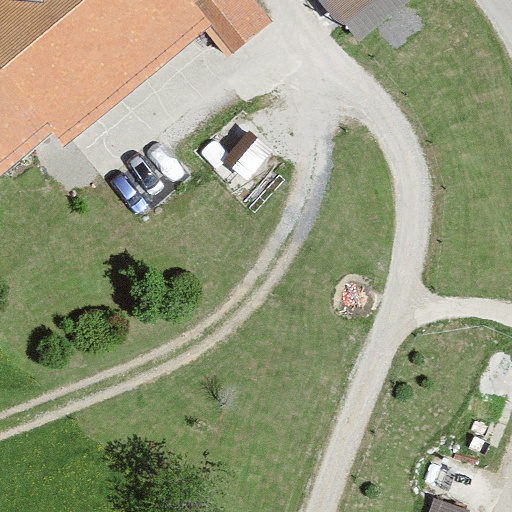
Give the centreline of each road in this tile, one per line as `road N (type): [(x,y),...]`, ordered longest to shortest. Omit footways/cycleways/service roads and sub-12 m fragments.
road 1 (track): [(323,511),(397,308),(414,210),(411,173),(382,111),(281,0)]
road 2 (track): [(0,427),(155,365),(242,298),(290,231),(305,191),(330,56)]
